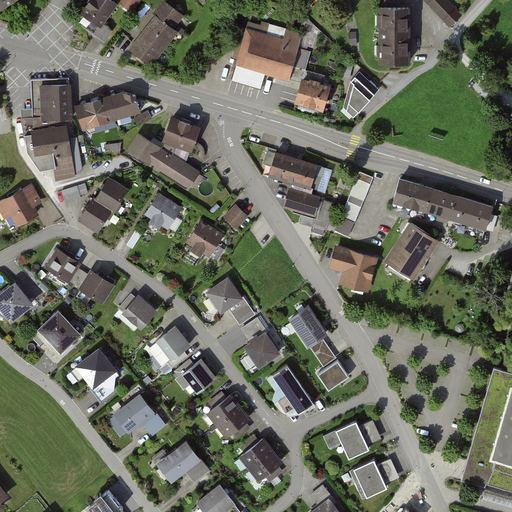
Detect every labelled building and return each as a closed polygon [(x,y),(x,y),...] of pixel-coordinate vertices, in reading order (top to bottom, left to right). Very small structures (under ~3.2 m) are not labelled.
[(0,0),(0,9),(14,0),(0,0)] [(116,3),(110,0),(91,0),(78,19),(79,23),(104,41),(111,31),(101,24),(116,3)] [(136,0),(123,0),(122,3),(130,9),(136,0)] [(462,15),(446,0),(424,0),(450,26),(462,15)] [(131,50),(151,65),(177,31),(174,29),(184,16),(163,1),(154,13),(157,16),(131,50)] [(410,66),(410,7),(379,8),(380,66),(410,66)] [(243,29),(229,78),(260,87),(266,68),(276,71),(275,76),(289,79),(297,49),(301,34),(289,31),(286,41),(243,29)] [(296,102),(322,109),(326,97),(329,98),(332,88),(328,87),(330,79),(303,71),(309,52),(297,49),(289,79),(302,83),(296,102)] [(352,67),(346,66),(344,74),(350,76),(352,67)] [(375,94),(355,76),(351,81),(354,84),(347,110),(354,117),(375,94)] [(71,116),(69,77),(31,79),(33,117),(43,117),(44,133),(66,129),(66,116),(71,116)] [(125,93),(76,107),(83,128),(140,111),(136,96),(125,93)] [(152,118),(148,111),(135,118),(139,125),(152,118)] [(28,152),(38,167),(55,164),(58,180),(74,176),(74,170),(82,169),(78,147),(75,148),(69,143),(66,129),(44,133),(43,117),(33,117),(22,118),(28,152)] [(198,127),(173,118),(165,139),(177,144),(191,149),(198,127)] [(188,187),(198,172),(173,156),(177,144),(165,139),(161,149),(141,136),(131,151),(188,187)] [(120,154),(121,142),(105,145),(106,156),(120,154)] [(325,167),(269,151),(265,164),(272,166),(270,175),(294,182),(314,188),(318,190),(325,167)] [(373,177),(359,172),(347,201),(361,207),(373,177)] [(108,178),(95,199),(114,211),(128,191),(108,178)] [(493,206),(400,179),(394,201),(438,214),(437,218),(448,222),(449,218),(493,231),(497,216),(490,214),(493,206)] [(66,202),(88,194),(84,181),(62,189),(66,202)] [(314,188),(294,182),(292,189),(291,189),(286,205),(295,208),(294,210),(301,212),(301,210),(317,215),(312,231),(324,235),(334,203),(319,199),(320,196),(313,194),(314,188)] [(38,216),(24,189),(0,202),(0,204),(14,229),(38,216)] [(183,208),(159,193),(145,215),(168,230),(183,208)] [(93,201),(80,220),(99,232),(112,213),(93,201)] [(248,216),(236,205),(224,217),(236,229),(248,216)] [(355,223),(341,217),(338,224),(352,230),(355,223)] [(222,235),(201,221),(188,241),(209,254),(222,235)] [(413,277),(437,239),(412,223),(387,261),(413,277)] [(376,258),(337,247),(332,265),(346,270),(344,279),(368,286),(376,258)] [(80,264),(56,248),(43,268),(68,284),(80,264)] [(117,287),(90,270),(78,289),(105,306),(117,287)] [(241,297),(228,278),(208,292),(222,311),(229,306),(239,321),(254,311),(243,297),(241,297)] [(35,307),(17,284),(0,297),(0,310),(11,325),(35,307)] [(158,312),(139,295),(122,313),(141,330),(158,312)] [(328,334),(309,306),(288,319),(306,348),(328,334)] [(80,337),(57,313),(37,331),(60,356),(80,337)] [(268,331),(258,317),(243,327),(253,341),(246,346),(259,366),(279,353),(265,333),(268,331)] [(190,347),(176,327),(150,346),(164,366),(190,347)] [(336,357),(323,341),(312,350),(324,366),(336,357)] [(116,373),(98,351),(75,370),(92,391),(116,373)] [(216,377),(200,358),(177,377),(193,396),(216,377)] [(349,377),(339,361),(317,375),(327,391),(349,377)] [(313,402),(288,364),(273,375),(286,395),(275,403),(281,410),(284,412),(288,414),(295,408),(298,412),(313,402)] [(511,372),(493,368),(461,479),(511,492),(511,372)] [(250,419),(231,395),(207,414),(226,438),(250,419)] [(154,416),(139,397),(113,417),(128,436),(154,416)] [(359,426),(357,420),(332,432),(338,444),(342,442),(349,458),(370,449),(366,441),(379,435),(372,420),(359,426)] [(284,463),(265,438),(242,456),(261,481),(284,463)] [(202,462),(187,441),(157,463),(172,484),(202,462)] [(377,464),(375,459),(350,470),(356,483),(360,481),(367,497),(388,487),(384,480),(397,474),(390,458),(377,464)] [(0,502),(10,494),(0,481),(0,502)] [(220,485),(198,503),(205,511),(226,511),(236,504),(220,485)] [(336,500),(324,485),(311,495),(320,506),(312,511),(339,511),(332,503),(336,500)]
